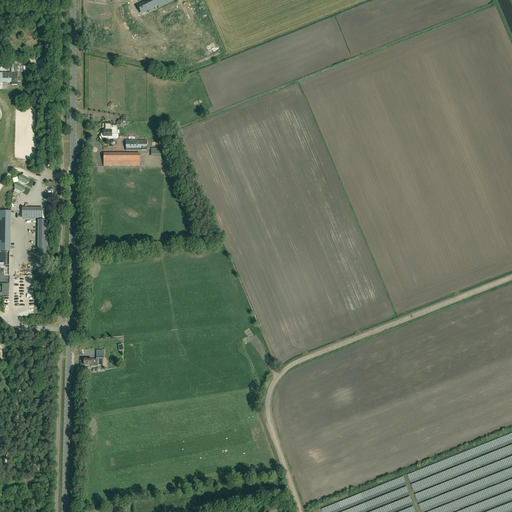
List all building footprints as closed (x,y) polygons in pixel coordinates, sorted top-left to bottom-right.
[(173,6),(138,5),(142,17),(173,6)] [(12,79),(12,85),(15,85),(18,85),(18,79),(17,73),(17,72),(20,72),(20,71),(22,71),(22,67),(20,67),(20,66),(17,66),(17,65),(22,65),(22,62),(14,62),(14,65),(14,73),(2,73),(2,79),(12,79)] [(101,135),(101,136),(101,137),(102,138),(103,139),(108,139),(108,138),(117,138),(117,128),(112,128),(112,123),(106,123),(106,128),(104,128),(104,131),(104,133),(103,133),(101,134),(101,135)] [(147,150),(147,141),(126,141),(126,150),(147,150)] [(104,166),(140,165),(140,154),(103,154),(104,166)] [(29,176),(23,174),(22,176),(21,176),(18,177),(19,181),(20,181),(18,184),(17,184),(14,185),(15,188),(15,189),(14,191),(20,194),(21,192),(22,192),(25,191),(24,187),(23,187),(25,184),(26,184),(29,183),(28,180),(28,179),(29,176)] [(22,209),(22,217),(42,217),(42,209),(22,209)] [(0,251),(10,252),(11,211),(10,211),(0,211),(0,251)] [(9,284),(2,283),(2,292),(0,292),(0,295),(8,296),(9,284)] [(91,366),(97,367),(98,360),(99,360),(104,360),(104,357),(96,356),(96,359),(92,359),(84,359),(84,365),(91,365),(91,366)]
